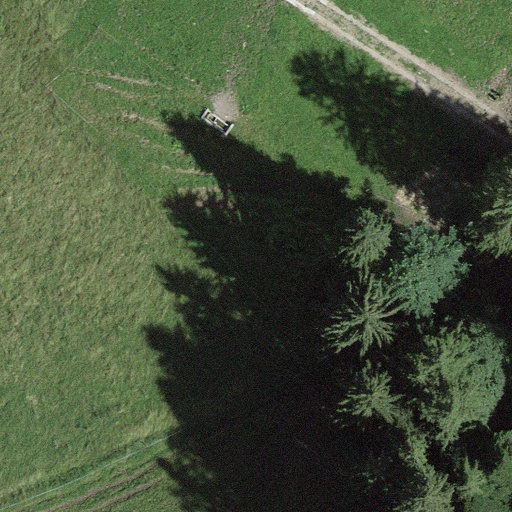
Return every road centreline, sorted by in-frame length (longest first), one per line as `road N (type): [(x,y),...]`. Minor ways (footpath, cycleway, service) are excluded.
road 1 (track): [(316,0),(384,47),(380,155),(401,195),(511,277)]
road 2 (track): [(384,47),(511,131)]
